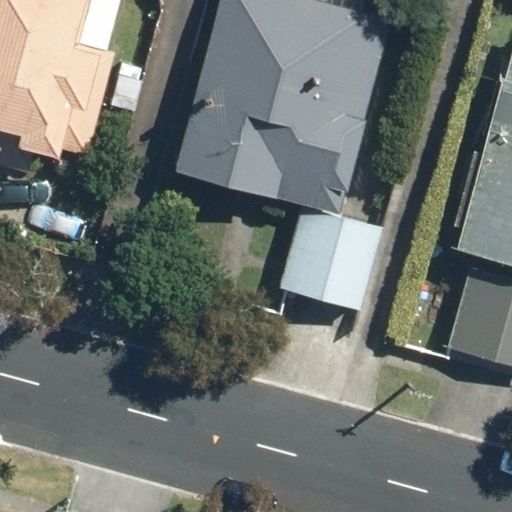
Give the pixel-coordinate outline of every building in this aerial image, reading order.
[(0,0),(0,163),(29,171),(35,149),(62,157),(65,147),(88,153),(117,47),(109,45),(121,0),(0,0)] [(219,0),(175,168),(339,211),(392,17),(328,0),(219,0)] [(511,28),(510,28),(451,247),(511,262),(511,28)] [(302,205),(281,285),(363,307),(385,227),(302,205)] [(511,279),(468,268),(447,346),(511,363),(511,279)]
